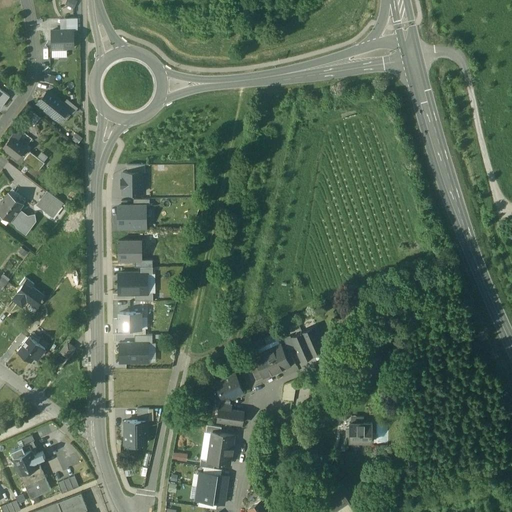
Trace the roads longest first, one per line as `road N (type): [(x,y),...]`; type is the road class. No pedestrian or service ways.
road 1 (track): [(179,363),(237,350),(446,258)]
road 2 (tertiary): [(100,430),(97,174)]
road 3 (primary): [(475,263),(412,57)]
road 4 (track): [(412,57),(443,51),(463,62),(498,198),(511,211)]
road 5 (unclassified): [(139,511),(179,363)]
road 6 (tertiary): [(269,77),(412,57)]
road 7 (residential): [(23,0),(33,74),(0,129)]
road 8 (residential): [(237,511),(255,393)]
